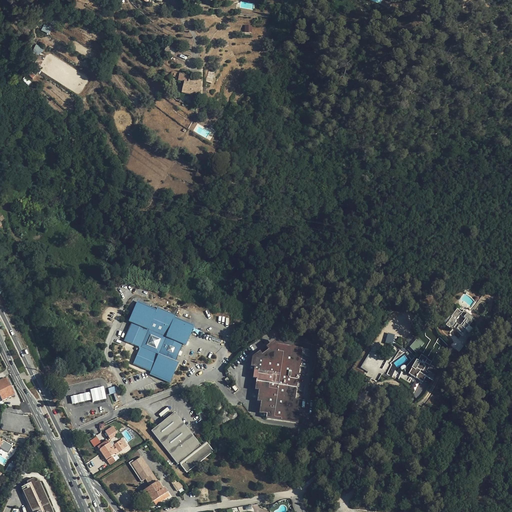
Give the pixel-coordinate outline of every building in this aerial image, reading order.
[(44,24),(41,30),(49,34),(52,28),(44,24)] [(38,56),(43,50),(37,45),(32,50),(38,56)] [(198,96),(199,94),(200,85),(200,84),(201,81),(189,78),(189,74),(179,72),(178,80),(183,81),(181,93),(198,96)] [(83,80),(64,81),(65,90),(84,89),(83,80)] [(446,301),(451,307),(461,299),(455,292),(446,301)] [(134,362),(152,370),(151,372),(170,381),(179,362),(177,361),(185,343),(186,344),(195,325),(176,317),(177,314),(158,308),(158,309),(139,301),(131,320),(133,321),(125,339),(139,345),(140,348),(134,362)] [(466,320),(465,319),(460,326),(454,322),(459,315),(463,318),(466,313),(467,313),(464,310),(461,313),(456,309),(451,317),(445,325),(451,330),(453,327),(462,334),(465,330),(465,329),(468,325),(468,326),(473,320),(471,319),(472,318),(470,316),(466,320)] [(392,345),(395,334),(388,333),(385,343),(392,345)] [(422,343),(416,339),(410,347),(416,352),(422,343)] [(265,347),(268,350),(275,344),(273,341),(265,347)] [(268,350),(261,355),(255,359),(254,367),(254,371),(257,372),(256,379),(256,382),(259,383),(258,390),(258,394),(262,394),(261,402),(260,405),(264,406),(262,413),(266,414),(266,418),(298,422),(301,400),(295,399),(303,348),(275,344),(268,350)] [(250,367),(254,367),(255,359),(261,355),(259,352),(252,357),(250,367)] [(366,354),(363,369),(368,370),(366,375),(370,376),(370,373),(378,375),(382,358),(366,354)] [(430,372),(431,373),(434,367),(433,367),(436,362),(432,360),(431,361),(426,359),(427,357),(421,354),(417,361),(422,363),(419,369),(416,368),(415,370),(412,368),(408,374),(423,382),(425,376),(427,377),(430,372)] [(6,378),(1,381),(0,381),(0,397),(1,397),(3,401),(14,395),(6,378)] [(91,394),(70,398),(72,406),(93,401),(93,403),(106,401),(103,388),(90,391),(91,394)] [(200,446),(193,436),(174,413),(157,426),(151,431),(178,464),(179,463),(200,446)] [(105,431),(110,439),(116,436),(115,434),(117,433),(113,427),(105,431)] [(96,436),(90,441),(94,447),(101,442),(96,436)] [(107,441),(98,446),(97,447),(99,450),(109,443),(107,441)] [(111,447),(109,443),(99,450),(106,459),(112,456),(115,453),(116,454),(124,449),(119,442),(111,447)] [(205,442),(200,446),(179,463),(180,465),(207,444),(205,442)] [(213,451),(207,444),(180,465),(187,473),(213,451)] [(110,465),(116,461),(113,457),(107,461),(110,465)] [(151,486),(145,489),(153,501),(155,505),(169,496),(166,493),(167,492),(164,488),(162,489),(159,484),(158,481),(159,480),(154,473),(153,474),(142,457),(130,465),(142,482),(147,479),(151,486)] [(8,467),(7,469),(12,472),(16,466),(9,462),(6,467),(8,467)] [(0,469),(10,475),(12,472),(7,469),(1,466),(0,467),(0,469)] [(32,481),(30,477),(23,481),(24,484),(18,487),(30,511),(50,511),(49,507),(36,482),(35,480),(32,481)] [(183,487),(178,482),(173,485),(177,491),(183,487)] [(150,503),(153,501),(145,489),(144,488),(142,490),(150,503)]
